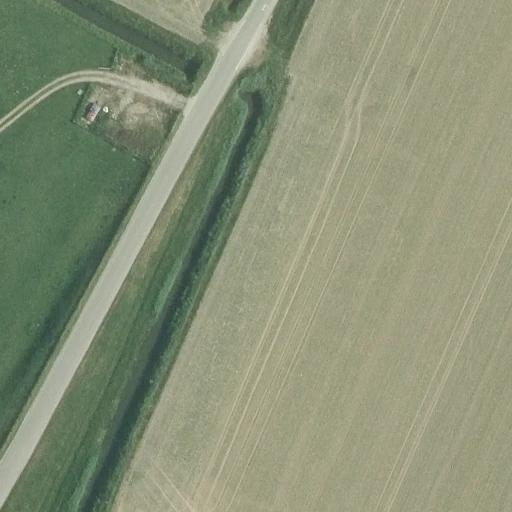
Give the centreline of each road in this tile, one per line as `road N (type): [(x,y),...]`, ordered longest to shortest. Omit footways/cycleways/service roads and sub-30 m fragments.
road 1 (unclassified): [(0,483),(264,0)]
road 2 (track): [(192,8),(308,66)]
